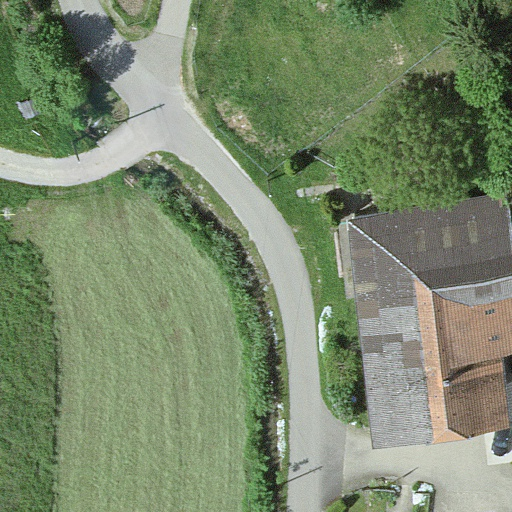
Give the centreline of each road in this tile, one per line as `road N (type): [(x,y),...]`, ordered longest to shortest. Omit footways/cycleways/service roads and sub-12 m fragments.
road 1 (unclassified): [(81,0),(99,40),(269,230),(292,278),(305,341),(299,511)]
road 2 (unknown): [(0,173),(50,179),(108,172),(147,160),(178,125)]
